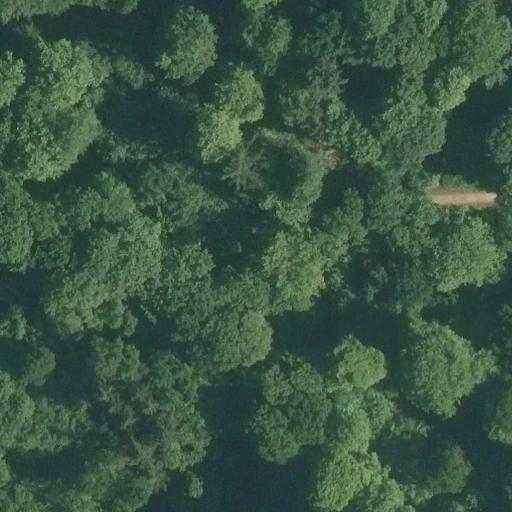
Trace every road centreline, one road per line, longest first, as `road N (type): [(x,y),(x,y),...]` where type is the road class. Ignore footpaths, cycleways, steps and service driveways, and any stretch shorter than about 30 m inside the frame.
road 1 (track): [(0,281),(107,273),(465,200),(511,201)]
road 2 (track): [(436,206),(511,73)]
